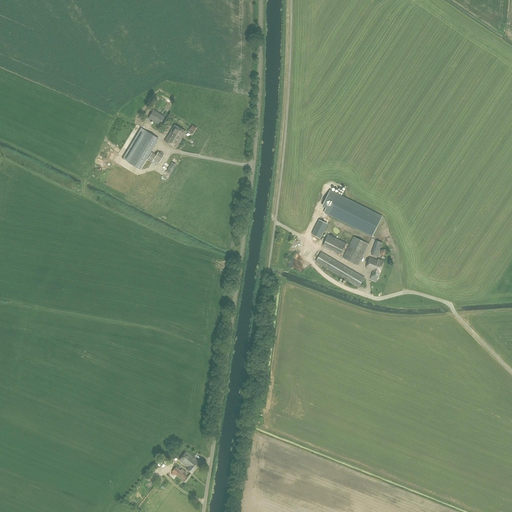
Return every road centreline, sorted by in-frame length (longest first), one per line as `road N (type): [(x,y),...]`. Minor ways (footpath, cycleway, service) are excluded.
road 1 (unclassified): [(203,511),(253,170),(260,0)]
road 2 (track): [(229,511),(276,174),(285,0)]
